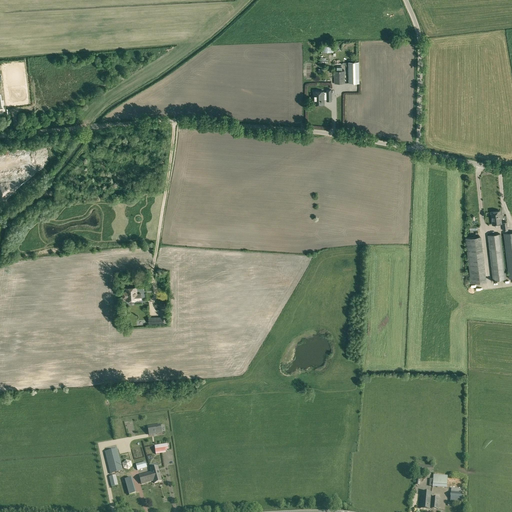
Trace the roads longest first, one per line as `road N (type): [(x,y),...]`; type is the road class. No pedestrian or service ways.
road 1 (unclassified): [(0,135),(189,121),(340,134),(419,151)]
road 2 (unclassified): [(419,151),(420,51),(405,0)]
